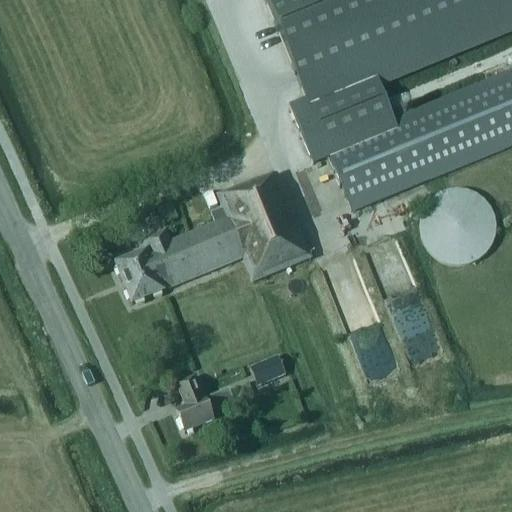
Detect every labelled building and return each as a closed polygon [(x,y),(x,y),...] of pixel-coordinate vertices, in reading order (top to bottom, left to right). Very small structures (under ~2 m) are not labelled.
[(311,164),(328,158),(351,213),(511,147),(511,73),(393,122),(378,85),(511,30),(511,0),(264,0),(305,100),(288,107),(311,164)] [(252,285),(310,261),(275,175),(217,199),(222,212),(210,217),(214,226),(170,244),(165,233),(141,243),(146,254),(114,267),(130,307),(242,262),(252,285)] [(420,220),(419,231),(420,242),(425,251),(432,260),(441,265),(451,268),(462,268),(472,265),(481,260),(488,251),(493,242),(494,231),(493,220),(488,211),(481,203),(472,197),(462,194),(451,194),(441,197),(432,203),(425,211),(420,220)] [(284,378),(277,360),(258,367),(266,386),(284,378)] [(208,415),(233,405),(228,392),(201,403),(193,381),(175,388),(184,410),(175,414),(183,436),(212,425),(208,415)]
